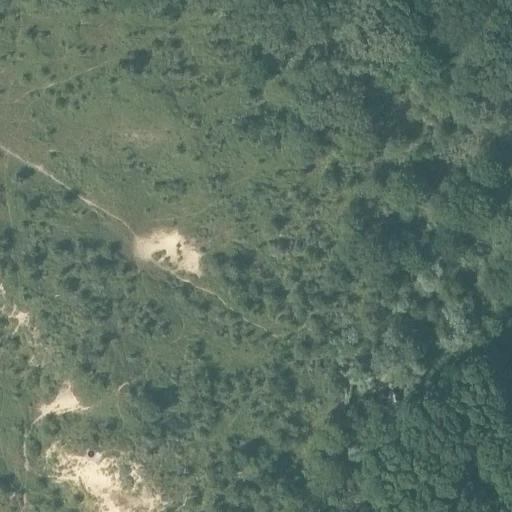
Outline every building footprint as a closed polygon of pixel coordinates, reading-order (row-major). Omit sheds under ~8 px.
[(347,345),(341,351),(347,356),(352,351),(353,351),(353,350),(354,350),(354,349),(355,349),(353,347),(352,348),(351,349),(347,345)] [(367,364),(356,353),(350,359),(361,370),(367,364)] [(307,511),(342,368),(356,383),(365,375),(347,356),(344,359),(340,355),(303,511),(307,511)] [(377,363),(371,357),(365,363),(371,368),(377,363)] [(388,385),(394,379),(388,373),(382,379),(388,385)] [(391,400),(397,394),(386,383),(381,389),(391,400)] [(380,405),(489,511),(495,511),(389,408),(394,403),(385,394),(376,385),(367,394),(380,405)] [(394,403),(400,409),(405,403),(401,399),(402,399),(402,398),(403,398),(403,397),(402,396),(401,396),(401,397),(400,397),(400,398),(399,398),(394,403)] [(104,447),(96,453),(94,450),(90,449),(87,451),(87,455),(94,465),(101,460),(99,458),(108,452),(104,447)]
